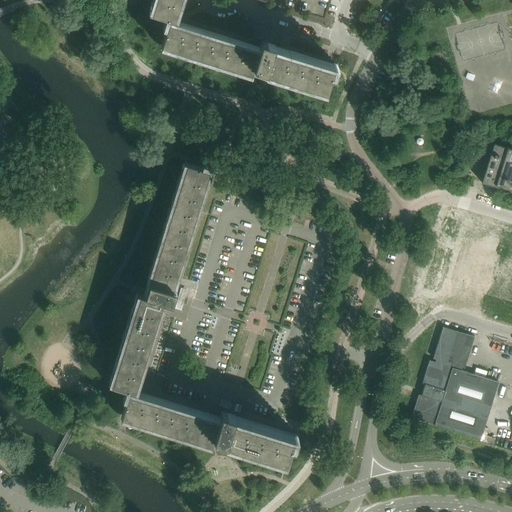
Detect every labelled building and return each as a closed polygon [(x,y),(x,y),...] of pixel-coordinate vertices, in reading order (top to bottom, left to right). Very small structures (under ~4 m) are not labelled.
[(155,0),(151,13),(166,18),(177,21),(184,0),(155,0)] [(334,66),(274,48),(276,43),(262,39),(259,49),(245,45),(245,43),(177,21),(166,18),(163,28),(167,29),(162,45),(168,47),(252,74),(254,68),(326,91),(334,66)] [(511,189),(511,148),(494,143),(482,182),(498,187),(499,186),(511,189)] [(169,302),(210,170),(186,163),(168,222),(146,295),(140,293),(111,383),(127,388),(138,391),(166,301),(169,302)] [(262,203),(266,190),(252,186),(248,199),(262,203)] [(481,439),(499,381),(461,369),(462,367),(465,368),(469,352),(475,336),(443,326),(435,352),(433,358),(436,359),(435,361),(429,360),(422,383),(425,384),(422,395),(419,394),(411,417),(481,439)] [(294,436),(221,413),(220,417),(138,391),(127,388),(123,398),(127,399),(122,415),(212,443),(214,437),(217,438),(286,460),(291,444),(294,436)]
